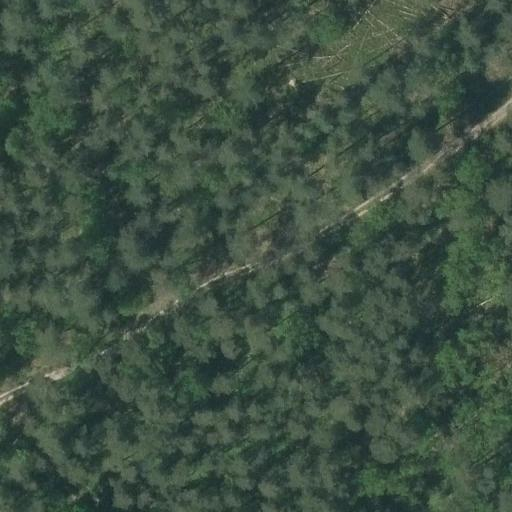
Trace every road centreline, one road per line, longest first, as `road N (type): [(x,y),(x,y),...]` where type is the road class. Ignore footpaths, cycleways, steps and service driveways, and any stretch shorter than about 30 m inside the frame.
road 1 (track): [(511,117),(0,402)]
road 2 (track): [(152,316),(108,260),(90,186),(64,131),(0,65)]
